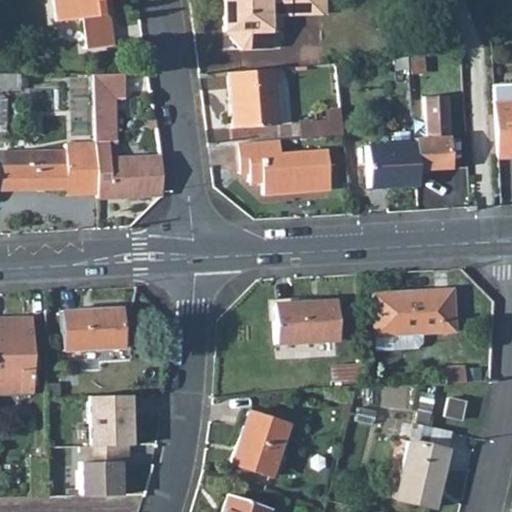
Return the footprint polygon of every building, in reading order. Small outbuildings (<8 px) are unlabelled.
[(100,0),(102,0),(52,0),(55,21),(79,18),(83,49),(113,45),(109,19),(104,15),(102,15),(97,16),(95,1),(100,0)] [(221,0),(223,31),(229,30),(229,39),(240,49),(270,48),(269,15),(274,10),(284,9),(283,0),(221,0)] [(283,0),(284,9),(284,12),(321,10),(320,0),(283,0)] [(274,68),(226,72),(231,128),(279,124),(274,68)] [(0,73),(0,87),(13,88),(13,79),(13,73),(0,73)] [(96,197),(160,196),(159,157),(108,159),(107,143),(114,143),(113,129),(112,97),(121,96),(120,74),(91,75),(92,98),(93,130),(94,144),(96,194),(96,197)] [(415,170),(449,168),(445,96),(422,97),(424,138),(413,139),(413,142),(415,170)] [(511,101),(493,103),(496,158),(511,157),(511,101)] [(300,137),(340,134),(338,109),(327,110),(328,120),(299,122),(300,137)] [(277,139),(234,143),(237,173),(247,172),(248,182),(260,181),(261,194),(327,188),(324,151),(278,154),(277,139)] [(416,184),(415,170),(413,142),(365,145),(367,187),(416,184)] [(64,151),(0,152),(0,189),(66,188),(66,195),(96,194),(94,144),(64,144),(64,151)] [(373,335),(374,350),(417,348),(421,343),(420,333),(453,331),(450,289),(370,294),(373,335)] [(296,305),(271,306),(273,344),(336,340),(333,300),(296,302),(296,305)] [(59,310),(60,350),(79,350),(120,347),(118,308),(59,310)] [(0,322),(0,392),(30,392),(29,317),(6,317),(7,322),(0,322)] [(80,359),(79,350),(60,350),(61,360),(80,359)] [(442,368),(443,383),(463,382),(463,367),(442,368)] [(333,389),(331,401),(349,404),(353,388),(333,389)] [(86,396),(87,446),(125,445),(129,445),(128,412),(132,412),(132,395),(86,396)] [(459,420),(463,402),(447,398),(442,416),(459,420)] [(355,407),(352,420),(371,424),(374,411),(355,407)] [(245,411),(228,463),(268,476),(285,424),(245,411)] [(414,425),(425,428),(427,415),(417,413),(414,425)] [(385,475),(380,496),(432,508),(445,450),(406,441),(398,478),(385,475)] [(79,496),(119,495),(118,463),(126,463),(125,445),(87,446),(77,446),(79,496)] [(30,459),(30,497),(47,497),(46,471),(46,461),(46,459),(30,459)] [(60,461),(46,461),(46,471),(60,471),(60,461)] [(60,497),(60,471),(46,471),(47,497),(60,497)] [(225,494),(219,511),(266,511),(268,509),(225,494)]
